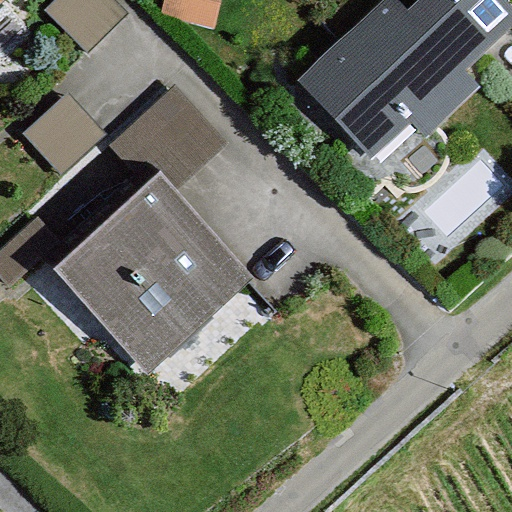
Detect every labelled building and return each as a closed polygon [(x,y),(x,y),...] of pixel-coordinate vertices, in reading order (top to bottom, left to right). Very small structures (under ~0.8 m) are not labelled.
[(0,0),(0,18),(21,0),(0,0)] [(109,0),(71,0),(52,16),(89,63),(132,29),(109,0)] [(403,0),(392,0),(298,92),(369,187),(511,35),(511,9),(504,0),(424,0),(411,12),(403,0)] [(69,183),(0,250),(0,276),(29,312),(66,276),(161,392),(262,286),(192,197),(236,154),(177,87),(115,143),(69,183)] [(74,96),(28,136),(69,183),(115,143),(74,96)]
